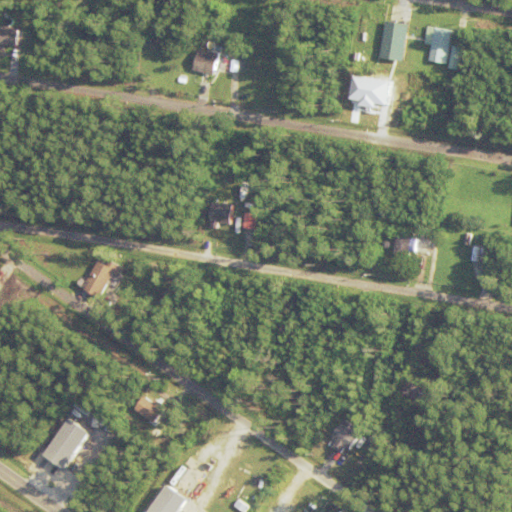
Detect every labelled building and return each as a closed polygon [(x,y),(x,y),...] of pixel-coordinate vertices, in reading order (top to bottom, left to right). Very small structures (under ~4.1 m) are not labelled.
[(277,6),(279,1),(278,1),(278,0),(286,0),(281,9),(277,6)] [(94,19),(95,12),(106,13),(106,20),(94,19)] [(401,62),(407,25),(384,21),(378,58),(401,62)] [(0,44),(18,45),(18,29),(0,28),(0,44)] [(431,62),(437,28),(454,31),(448,64),(431,62)] [(451,69),(454,47),(463,48),(459,70),(451,69)] [(213,76),(219,55),(197,49),(192,70),(213,76)] [(348,100),(358,101),(357,106),(373,108),(373,104),(385,105),(388,81),(352,76),(348,100)] [(58,202),(61,198),(68,206),(65,209),(58,202)] [(231,226),(232,204),(210,203),(209,225),(231,226)] [(243,228),(255,229),(256,214),(244,213),(243,228)] [(214,235),(217,219),(222,219),(219,235),(214,235)] [(412,254),(411,258),(398,256),(401,237),(433,242),(430,257),(412,254)] [(479,255),(478,261),(473,260),(475,245),(480,245),(480,248),(481,248),(480,256),(479,255)] [(102,299),(85,290),(100,261),(105,264),(108,259),(120,267),(102,299)] [(418,279),(419,275),(417,275),(418,267),(419,268),(420,262),(425,263),(423,280),(418,279)] [(13,294),(16,291),(26,300),(23,304),(13,294)] [(336,310),(337,305),(353,308),(352,313),(336,310)] [(336,334),(340,317),(345,319),(341,335),(336,334)] [(395,368),(402,332),(411,333),(404,369),(395,368)] [(244,370),(251,359),(259,365),(252,376),(244,370)] [(153,422),(162,406),(141,395),(132,411),(153,422)] [(159,430),(168,417),(172,420),(163,433),(159,430)] [(357,423),(360,418),(369,424),(366,429),(357,423)] [(48,457),(73,421),(93,435),(68,471),(48,457)] [(348,449),(343,455),(335,449),(339,443),(335,440),(345,425),(363,438),(353,452),(348,449)] [(317,450),(320,446),(333,455),(330,459),(317,450)] [(172,488),(177,481),(184,487),(179,494),(172,488)] [(154,511),(171,488),(190,502),(183,511),(154,511)]
